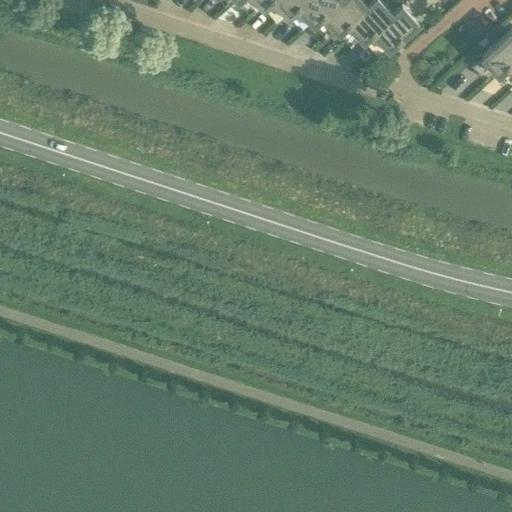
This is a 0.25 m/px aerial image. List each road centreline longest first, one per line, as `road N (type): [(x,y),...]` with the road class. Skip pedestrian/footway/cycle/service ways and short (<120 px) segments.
road 1 (secondary): [(0,132),(511,294)]
road 2 (residential): [(111,0),(121,10),(357,87),(378,83)]
road 3 (residential): [(378,83),(511,126)]
road 4 (residential): [(471,0),(378,83)]
